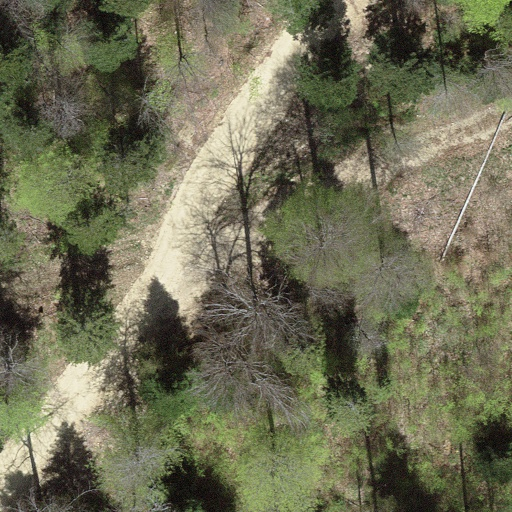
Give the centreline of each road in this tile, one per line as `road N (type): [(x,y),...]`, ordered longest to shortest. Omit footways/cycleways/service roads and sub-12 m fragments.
road 1 (track): [(511,116),(175,249)]
road 2 (track): [(175,249),(0,479)]
road 3 (track): [(320,0),(245,115),(175,249)]
road 4 (track): [(0,292),(175,249)]
